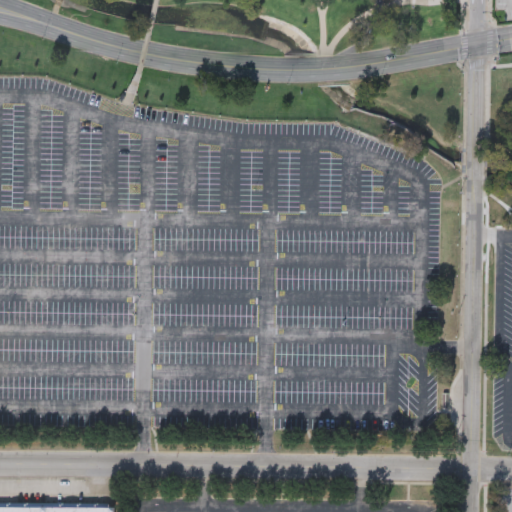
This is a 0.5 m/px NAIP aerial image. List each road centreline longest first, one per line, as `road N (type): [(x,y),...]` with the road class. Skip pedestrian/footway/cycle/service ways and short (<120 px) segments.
road 1 (residential): [(511,471),(0,463)]
road 2 (residential): [(472,180),(468,511)]
road 3 (tertiary): [(301,70),(170,65),(0,12)]
road 4 (tertiary): [(479,43),(334,69)]
